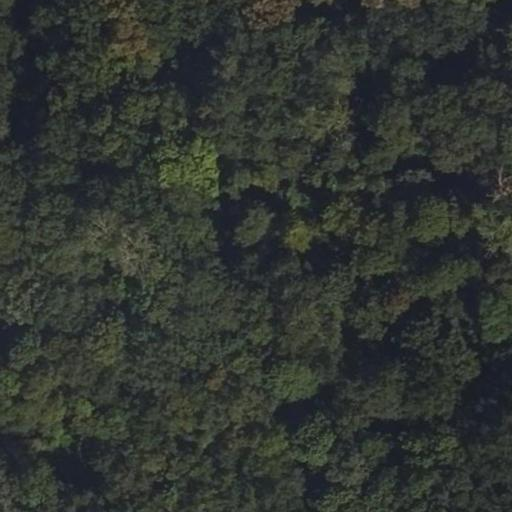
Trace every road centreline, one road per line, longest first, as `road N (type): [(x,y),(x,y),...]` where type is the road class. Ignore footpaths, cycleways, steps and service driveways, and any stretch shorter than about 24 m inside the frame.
road 1 (unclassified): [(317,511),(150,0)]
road 2 (track): [(0,269),(73,33),(95,0)]
